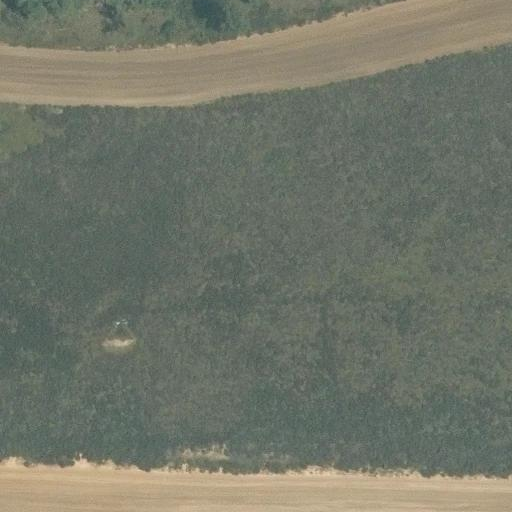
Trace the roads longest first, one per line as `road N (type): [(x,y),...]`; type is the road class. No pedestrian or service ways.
road 1 (track): [(0,79),(171,84),(511,13)]
road 2 (track): [(0,503),(223,511)]
